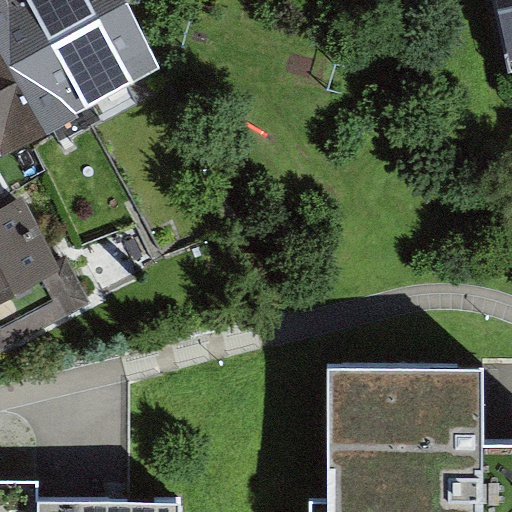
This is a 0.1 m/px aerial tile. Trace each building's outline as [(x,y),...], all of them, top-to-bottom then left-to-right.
[(0,0),(0,26),(48,112),(163,48),(136,0),(0,0)] [(511,0),(495,0),(511,66),(511,0)] [(0,140),(48,112),(0,26),(0,140)] [(0,217),(0,353),(87,307),(30,201),(0,217)] [(491,343),(331,343),(331,486),(315,486),(314,511),(511,511),(511,421),(491,421),(491,343)] [(37,468),(0,468),(0,511),(179,511),(180,485),(84,485),(37,486),(37,468)]
